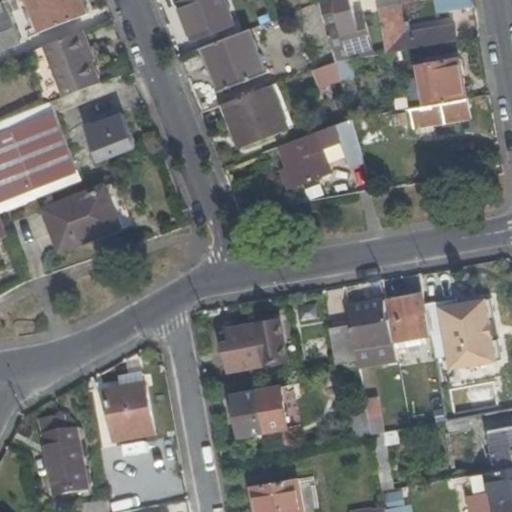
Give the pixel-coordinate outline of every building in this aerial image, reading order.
[(90,15),(83,0),(30,0),(43,33),(90,15)] [(195,40),(235,25),(226,0),(187,0),(182,2),(195,40)] [(336,0),(321,3),(337,60),(337,63),(354,61),(365,58),(351,0),(336,0)] [(431,0),(434,14),(473,7),(471,0),(431,0)] [(0,17),(12,13),(8,1),(6,2),(0,4),(0,17)] [(388,55),(407,51),(407,48),(457,40),(455,26),(405,34),(400,4),(380,7),(388,55)] [(12,13),(0,17),(0,50),(22,42),(12,13)] [(251,29),(205,47),(221,91),(267,73),(251,29)] [(85,30),(46,45),(62,90),(98,77),(89,52),(93,51),(85,30)] [(337,60),(316,69),(324,89),(342,82),(342,81),(337,63),(337,60)] [(428,106),(469,99),(462,60),(421,67),(423,77),(428,106)] [(337,63),(342,81),(354,79),(357,78),(354,61),(337,63)] [(408,79),(413,109),(428,106),(423,77),(408,79)] [(272,85),(225,104),(242,148),(290,130),(272,85)] [(413,109),(412,109),(415,129),(428,127),(472,119),(469,99),(428,106),(413,109)] [(0,122),(0,209),(2,213),(69,187),(66,177),(79,171),(57,115),(53,103),(0,122)] [(126,116),(90,130),(102,162),(138,148),(126,116)] [(353,119),(283,146),(292,170),(298,187),(332,173),(329,164),(346,156),(349,166),(364,162),(353,119)] [(298,187),(292,170),(284,173),(290,191),(298,187)] [(69,187),(83,182),(79,171),(66,177),(69,187)] [(106,187),(46,209),(62,250),(93,238),(91,235),(120,224),(106,187)] [(0,240),(10,236),(2,213),(0,209),(0,240)] [(432,337),(428,315),(427,315),(423,293),(408,296),(409,298),(402,299),(390,301),(393,321),(391,322),(395,344),(432,337)] [(443,301),(451,368),(502,362),(494,295),(443,301)] [(358,350),(395,344),(391,322),(389,322),(385,301),(352,307),(356,327),(354,327),(358,350)] [(283,323),(232,331),(234,344),(227,346),(232,372),(289,361),(283,323)] [(333,332),(338,366),(360,363),(359,359),(358,350),(354,327),(333,332)] [(360,363),(361,370),(399,363),(397,352),(395,344),(358,350),(359,359),(360,363)] [(123,377),(125,387),(148,382),(147,372),(123,377)] [(148,382),(125,387),(109,389),(117,439),(157,432),(148,382)] [(243,438),(290,430),(283,388),(230,397),(233,421),(240,420),(243,438)] [(446,423),(447,423),(444,404),(432,407),(435,425),(446,423)] [(373,435),(383,433),(379,408),(369,410),(373,435)] [(355,439),(373,435),(369,410),(350,413),(355,439)] [(469,432),(467,419),(464,420),(447,423),(446,423),(449,435),(469,432)] [(81,430),(83,430),(83,428),(48,434),(48,437),(50,437),(60,492),(58,493),(59,495),(94,488),(93,486),(91,486),(81,430)] [(498,471),(511,468),(511,428),(491,432),(498,471)] [(373,435),(383,492),(393,490),(383,433),(373,435)] [(511,511),(511,468),(498,471),(488,473),(494,511),(511,511)] [(305,511),(300,483),(254,490),(257,511),(305,511)] [(84,511),(111,511),(109,498),(83,503),(84,511)]
